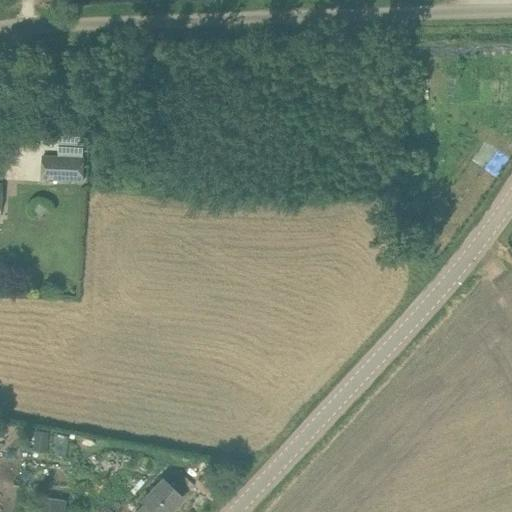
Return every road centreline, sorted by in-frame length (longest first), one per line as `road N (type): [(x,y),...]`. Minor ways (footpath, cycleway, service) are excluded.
road 1 (unclassified): [(511,10),(0,27)]
road 2 (tertiary): [(233,511),(410,323),(511,196)]
